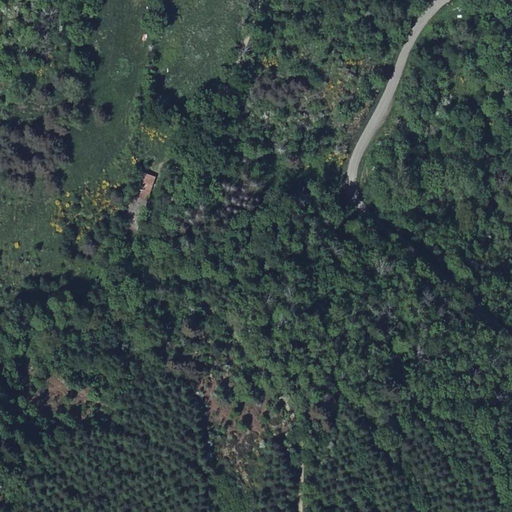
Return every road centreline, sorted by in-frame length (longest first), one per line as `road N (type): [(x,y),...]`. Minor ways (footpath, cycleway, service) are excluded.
road 1 (track): [(243,0),(176,147),(143,269),(226,322),(289,406),(297,435),(296,511)]
road 2 (unclassified): [(511,339),(354,194),(358,154),(412,35),(442,0)]
